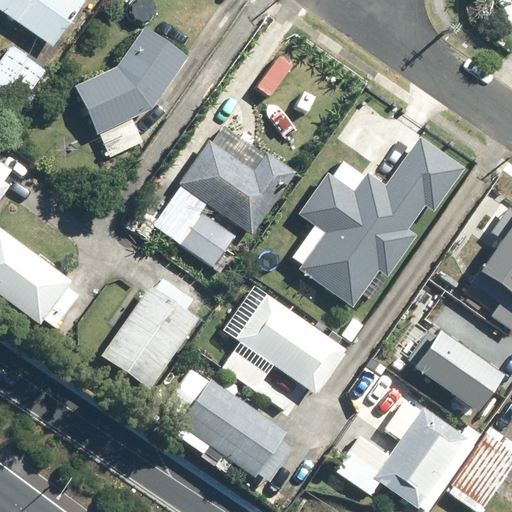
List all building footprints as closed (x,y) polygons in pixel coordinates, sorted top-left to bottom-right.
[(80,0),(0,0),(0,14),(51,51),(86,4),(80,0)] [(140,29),(116,67),(71,85),(91,134),(125,120),(152,109),(185,58),(140,29)] [(41,73),(7,51),(0,60),(0,113),(10,120),(41,73)] [(325,231),(301,265),(353,301),(377,267),(385,273),(414,232),(407,227),(422,205),(431,212),(461,168),(418,138),(385,184),(367,172),(354,190),(323,168),(294,209),(325,231)] [(249,237),(257,226),(258,227),(271,206),(280,193),(279,193),(291,172),(263,155),(252,174),(207,142),(176,186),(249,237)] [(511,213),(475,265),(502,284),(483,311),(508,329),(511,323),(511,213)] [(198,214),(178,240),(210,263),(229,237),(198,214)] [(301,257),(259,232),(238,267),(280,292),(301,257)] [(0,236),(0,294),(39,321),(66,282),(0,236)] [(147,392),(192,319),(145,290),(100,363),(147,392)] [(267,294),(233,340),(311,397),(345,351),(267,294)] [(435,326),(410,363),(474,406),(499,369),(435,326)] [(285,433),(208,384),(176,433),(253,482),(285,433)] [(413,510),(463,439),(421,409),(370,480),(413,510)] [(472,511),(478,511),(511,459),(511,447),(488,432),(447,496),(472,511)]
